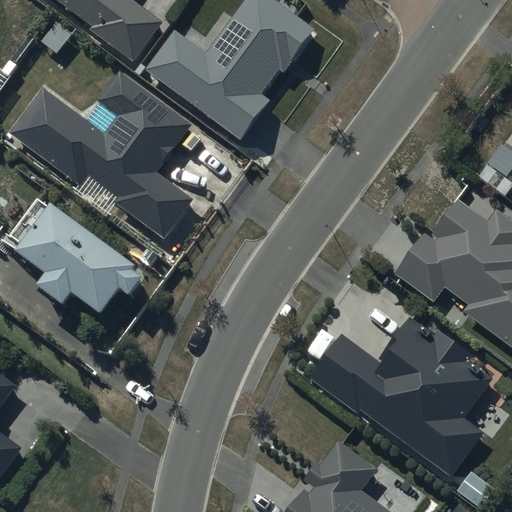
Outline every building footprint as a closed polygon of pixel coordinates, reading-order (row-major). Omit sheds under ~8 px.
[(49,0),(93,31),(89,36),(133,69),(163,27),(130,3),(132,0),(49,0)] [(176,37),(147,77),(242,146),(271,107),(263,101),(280,77),(285,81),(318,37),(267,0),(252,0),(209,60),(176,37)] [(46,94),(13,140),(81,191),(88,182),(118,204),(116,207),(165,244),(193,207),(158,181),(195,131),(123,76),(99,107),(118,121),(105,138),(46,94)] [(138,276),(56,214),(54,216),(39,205),(7,248),(21,259),(18,263),(48,286),(40,296),(67,317),(76,305),(103,326),(123,300),(131,307),(145,288),(135,280),(138,276)] [(426,238),(397,279),(435,306),(446,292),(470,309),(464,318),(511,352),(511,227),(497,217),(489,228),(459,207),(433,243),(426,238)] [(136,244),(126,258),(158,282),(168,268),(136,244)] [(345,341),(312,384),(359,420),(363,416),(452,483),(486,438),(466,423),(494,387),(471,369),(475,364),(440,337),(437,342),(413,324),(397,345),(400,347),(382,370),(345,341)] [(0,485),(23,454),(0,436),(0,417),(1,417),(0,416),(0,414),(17,393),(0,379),(0,485)] [(308,495),(295,511),(381,511),(361,497),(378,475),(341,447),(325,470),(323,468),(307,489),(315,494),(312,498),(308,495)]
